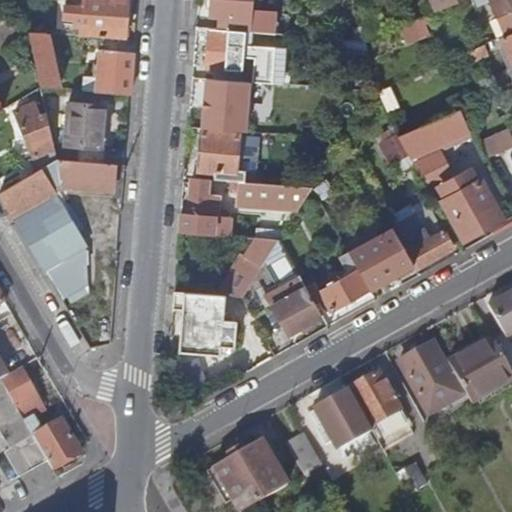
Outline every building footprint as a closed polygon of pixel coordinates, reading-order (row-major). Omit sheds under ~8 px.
[(80,36),(125,40),(128,0),(65,0),(64,18),(75,19),(74,26),(81,26),(80,36)] [(251,12),(251,0),(211,0),(210,17),(219,18),(218,30),(229,31),(245,32),(279,35),(281,15),(251,12)] [(463,0),(431,0),(436,12),(463,0)] [(511,33),(511,0),(480,0),(483,5),(491,2),(506,37),(511,33)] [(361,16),(365,42),(377,37),(374,19),(369,20),(368,15),(361,16)] [(427,15),(399,28),(406,44),(429,33),(424,23),(430,21),(427,15)] [(242,71),(245,32),(229,31),(229,32),(209,30),(206,68),(242,71)] [(59,90),(46,34),(28,32),(41,89),(59,90)] [(511,33),(506,37),(500,39),(511,65),(511,33)] [(483,46),(463,55),(467,64),(488,55),(483,46)] [(282,86),(285,49),(255,47),(252,84),(282,86)] [(131,96),(134,54),(101,51),(100,69),(99,79),(97,93),(131,96)] [(241,83),(213,81),(212,98),(239,101),(241,83)] [(55,149),(47,113),(41,115),(36,103),(15,111),(35,158),(30,160),(36,173),(58,161),(55,149)] [(98,107),(69,104),(65,146),(78,147),(101,150),(103,127),(103,126),(96,126),(98,107)] [(96,126),(103,126),(105,108),(98,107),(96,126)] [(466,127),(459,111),(399,138),(413,164),(471,138),(466,127)] [(109,128),(103,127),(101,150),(78,147),(77,162),(105,164),(109,128)] [(258,134),(201,129),(198,170),(215,172),(214,180),(231,182),(259,184),(260,175),(246,174),(246,173),(236,172),(239,143),(258,145),(258,134)] [(511,141),(508,133),(480,145),(487,160),(511,148),(511,141)] [(57,190),(61,188),(60,193),(112,197),(115,165),(105,164),(77,162),(58,161),(36,173),(0,194),(61,300),(67,296),(71,303),(89,293),(85,247),(56,196),(59,194),(57,190)] [(498,219),(478,184),(472,188),(466,176),(443,190),(449,200),(445,202),(465,238),(498,219)] [(182,213),(180,233),(255,239),(256,230),(230,228),(231,217),(219,216),(220,212),(214,211),(213,216),(206,216),(206,206),(217,206),(217,196),(208,195),(209,179),(192,178),(189,214),(182,213)] [(259,184),(231,182),(230,189),(237,190),(236,205),(299,210),(312,189),(259,184)] [(388,219),(393,228),(416,215),(430,239),(441,233),(425,204),(413,211),(411,206),(388,219)] [(441,233),(430,239),(416,215),(393,228),(414,266),(416,269),(453,248),(444,231),(441,233)] [(393,228),(348,253),(369,290),(370,291),(414,266),(393,228)] [(279,242),(278,241),(256,239),(245,258),(249,260),(241,271),(227,297),(241,298),(249,288),(255,277),(279,242)] [(314,284),(305,289),(315,306),(324,300),(330,312),(369,290),(348,253),(340,258),(348,273),(349,272),(351,276),(320,293),(314,284)] [(305,289),(299,277),(266,296),(255,277),(249,288),(259,307),(269,301),(288,335),(321,317),(315,306),(305,289)] [(511,335),(511,292),(487,307),(503,335),(492,341),(507,369),(511,365),(511,335)] [(175,293),(174,310),(184,310),(180,352),(220,356),(220,347),(234,348),(236,323),(222,322),(224,297),(175,293)] [(470,404),(511,380),(511,376),(507,369),(492,341),(491,339),(447,364),(455,376),(465,395),(469,403),(470,404)] [(465,395),(455,376),(452,378),(433,343),(398,363),(426,415),(445,405),(465,395)] [(8,376),(0,380),(47,462),(51,470),(81,453),(63,421),(42,432),(33,417),(44,411),(20,369),(8,376)] [(379,373),(348,391),(382,451),(413,434),(379,373)] [(47,462),(0,380),(0,433),(10,451),(5,454),(18,478),(47,462)] [(368,434),(345,393),(314,410),(316,414),(312,417),(319,429),(324,426),(338,451),(368,434)] [(465,395),(445,405),(450,413),(469,403),(465,395)] [(318,460),(304,436),(287,447),(304,478),(322,468),(318,460)] [(237,511),(245,511),(287,488),(261,442),(244,452),(231,459),(213,469),(237,511)] [(231,459),(244,452),(241,446),(227,454),(231,459)] [(330,453),(318,460),(322,468),(331,484),(344,477),(330,453)]
